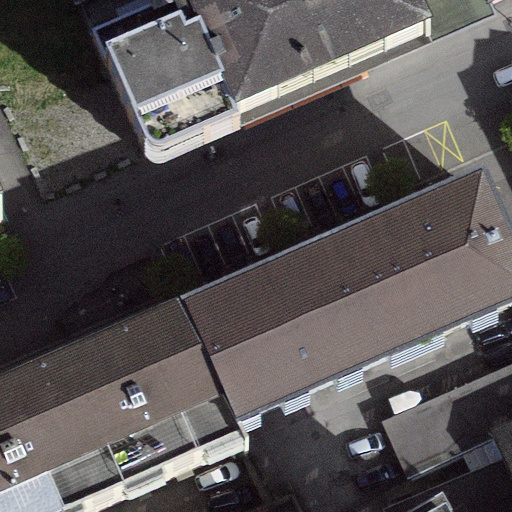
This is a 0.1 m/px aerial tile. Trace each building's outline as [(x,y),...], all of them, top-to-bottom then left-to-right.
[(201,0),(182,8),(197,43),(184,51),(165,4),(90,36),(143,164),(219,130),(233,124),(233,126),(349,75),(425,42),(424,39),(488,11),(510,0),(201,0)] [(511,291),(475,204),(181,333),(232,432),(511,308),(511,291)] [(244,459),(232,432),(181,333),(176,323),(36,384),(91,511),(103,511),(235,454),(239,462),(244,459)] [(407,483),(490,445),(491,447),(511,436),(511,375),(384,431),(407,483)] [(0,511),(91,511),(36,384),(0,400),(0,511)] [(511,436),(491,447),(501,470),(511,493),(511,436)] [(511,511),(511,493),(501,470),(405,511),(511,511)]
